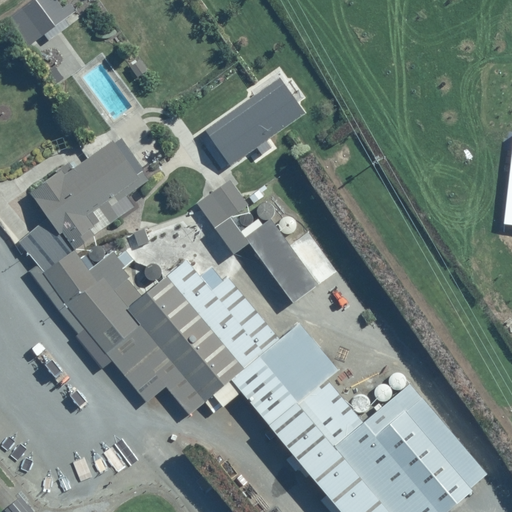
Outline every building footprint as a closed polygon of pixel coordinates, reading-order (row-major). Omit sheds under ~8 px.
[(68,0),(30,0),(7,17),(28,45),(44,33),(48,39),(69,24),(66,19),(77,11),(68,0)] [(283,82),(205,137),(228,169),(257,148),(262,156),(273,148),(268,140),(306,114),(283,82)] [(306,370),(232,277),(212,292),(185,258),(144,290),(112,249),(93,263),(81,248),(135,206),(124,193),(148,175),(115,132),(87,155),(83,150),(31,192),(48,214),(19,237),(38,261),(27,270),(76,333),(84,327),(143,402),(166,385),(189,415),(207,401),(215,411),(241,391),(272,430),(262,437),(268,444),(278,437),(292,455),(283,462),(296,480),(309,470),(328,495),(320,502),(327,511),(460,511),(482,495),(474,484),(485,475),(408,378),(359,417),(316,362),(306,370)] [(229,180),(186,213),(225,264),(250,245),(229,218),(247,204),(229,180)] [(253,208),(253,209),(253,210),(253,211),(253,212),(254,213),(254,214),(254,215),(255,216),(256,216),(256,217),(257,218),(258,218),(259,219),(260,220),(261,220),(262,220),(263,221),(264,221),(265,221),(266,220),(267,220),(268,220),(269,220),(270,219),(271,219),(272,218),(272,217),(273,217),(274,216),(274,215),(275,214),(275,213),(275,212),(276,211),(276,210),(276,209),(276,208),(276,207),(275,206),(275,205),(274,204),(274,203),(273,202),(273,201),(272,201),(271,200),(270,199),(269,199),(268,198),(267,198),(266,198),(265,198),(264,198),(263,198),(262,198),(261,198),(260,199),(259,199),(258,200),(257,200),(257,201),(256,202),(255,202),(255,203),(254,204),(254,205),(254,206),(253,207),(253,208)]
